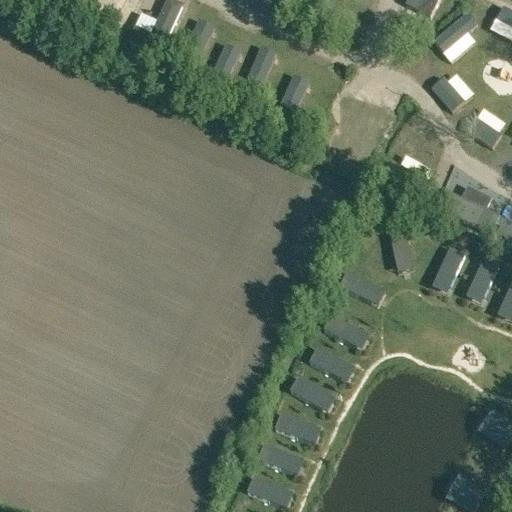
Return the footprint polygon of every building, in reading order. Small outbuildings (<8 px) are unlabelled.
[(112,0),(107,14),(141,28),(152,0),(112,0)] [(176,0),(173,0),(157,38),(173,45),(190,5),(176,0)] [(440,0),(409,0),(405,8),(430,21),(440,0)] [(511,11),(504,8),(497,22),(511,30),(511,11)] [(354,36),(359,20),(331,11),(326,27),(354,36)] [(152,14),(143,25),(156,35),(165,23),(152,14)] [(476,29),(466,16),(432,43),(443,56),(476,29)] [(215,28),(198,20),(183,51),(201,59),(215,28)] [(240,53),(224,46),(210,76),(226,83),(240,53)] [(276,56),(260,49),(246,80),(262,87),(276,56)] [(346,76),(334,72),(338,61),(320,55),(302,107),(313,110),(316,102),(335,108),(346,76)] [(309,84),(294,77),(280,108),(295,115),(309,84)] [(465,103),(445,80),(432,90),(453,114),(465,103)] [(348,117),(358,95),(344,88),(333,110),(348,117)] [(380,101),(357,157),(378,165),(401,110),(380,101)] [(359,143),(376,114),(364,107),(348,137),(359,143)] [(502,136),(475,119),(467,132),(493,150),(502,136)] [(433,192),(445,156),(423,148),(411,184),(433,192)] [(404,228),(388,232),(398,275),(413,272),(404,228)] [(464,256),(449,249),(432,290),(446,296),(464,256)] [(501,268),(486,260),(466,300),(482,307),(501,268)] [(385,294),(347,275),(339,290),(377,309),(385,294)] [(511,284),(498,318),(511,324),(511,284)] [(370,337),(331,318),(323,334),(362,353),(370,337)] [(355,369),(317,350),(309,365),(347,384),(355,369)] [(337,400),(299,380),(291,395),(329,415),(337,400)] [(511,441),(511,425),(493,412),(478,434),(505,452),(511,441)] [(321,431),(281,416),(275,431),(315,446),(321,431)] [(306,463),(262,447),(256,462),(300,479),(306,463)] [(477,511),(488,493),(459,478),(446,501),(465,511),(477,511)] [(287,511),(294,497),(253,480),(247,496),(286,511),(287,511)]
